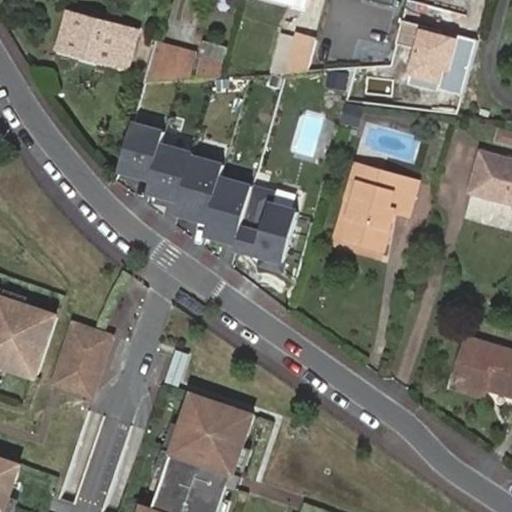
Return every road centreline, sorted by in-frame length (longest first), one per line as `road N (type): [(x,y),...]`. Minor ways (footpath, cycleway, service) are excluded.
road 1 (residential): [(181,266),(511,509)]
road 2 (residential): [(0,67),(91,194),(181,266)]
road 3 (residential): [(181,266),(164,290),(89,511)]
